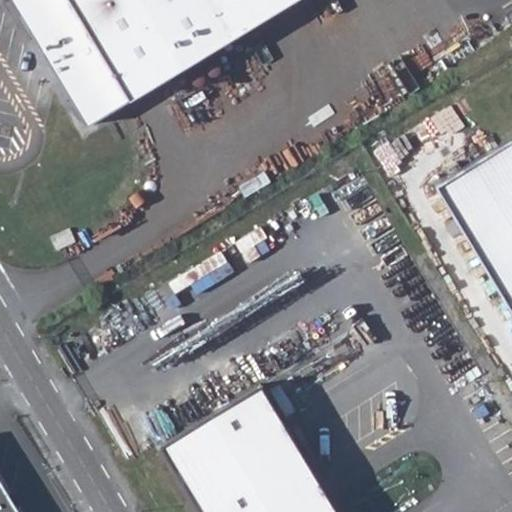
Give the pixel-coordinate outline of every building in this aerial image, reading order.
[(276,0),(10,0),(64,89),(81,117),(276,0)] [(511,141),(437,187),(511,312),(511,141)] [(348,356),(275,390),(286,413),(359,379),(348,356)] [(336,511),(255,376),(153,438),(198,511),(336,511)] [(0,511),(19,511),(0,480),(0,511)]
